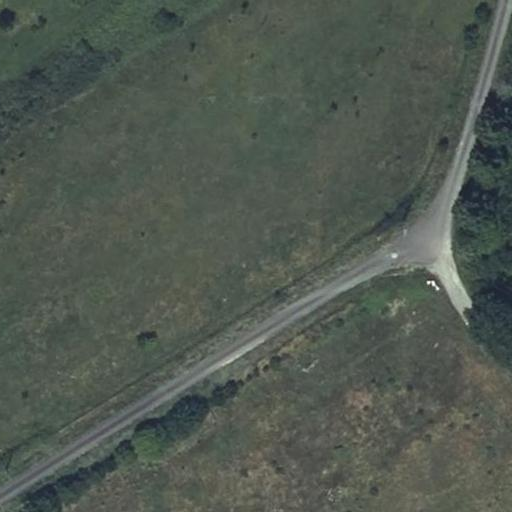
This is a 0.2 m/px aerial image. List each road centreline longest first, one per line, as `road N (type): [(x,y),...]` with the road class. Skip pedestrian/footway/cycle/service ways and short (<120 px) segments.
road 1 (residential): [(505,0),(462,157),(421,227)]
road 2 (track): [(511,356),(458,296),(421,227)]
